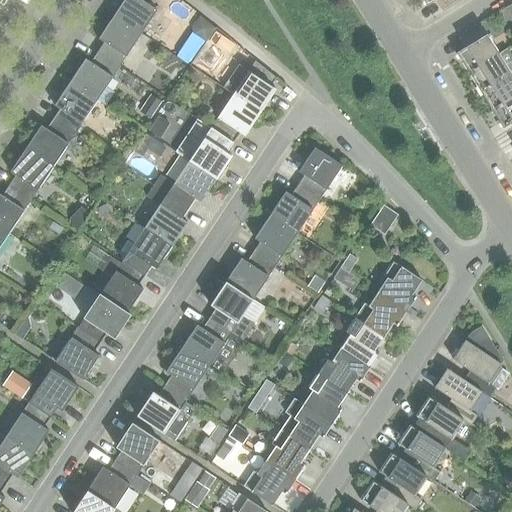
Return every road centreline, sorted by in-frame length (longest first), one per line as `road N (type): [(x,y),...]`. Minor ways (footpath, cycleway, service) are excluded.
road 1 (residential): [(31,511),(306,101)]
road 2 (residential): [(309,511),(469,268)]
road 3 (residential): [(469,268),(306,101)]
road 4 (tertiary): [(507,228),(402,52)]
